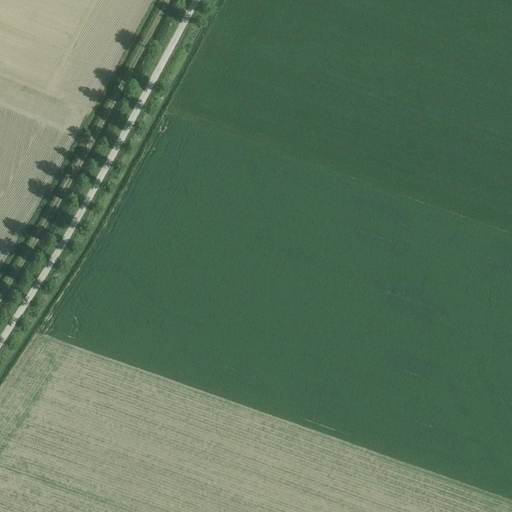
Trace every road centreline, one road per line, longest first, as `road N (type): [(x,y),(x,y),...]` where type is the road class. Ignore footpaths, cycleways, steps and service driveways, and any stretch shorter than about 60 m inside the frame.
road 1 (unclassified): [(0,342),(195,0)]
road 2 (track): [(161,0),(0,283)]
